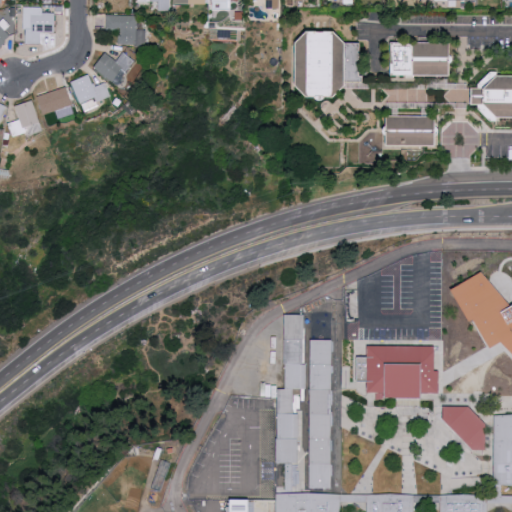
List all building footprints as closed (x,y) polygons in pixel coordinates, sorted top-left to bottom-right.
[(170,0),(138,0),(138,1),(160,1),(161,11),(171,10),(170,0)] [(266,0),(267,8),(280,8),(279,0),(266,0)] [(24,44),(42,44),(42,32),(56,33),(56,13),(43,12),(43,7),(25,7),(24,44)] [(106,29),(119,29),(119,45),(145,46),(145,30),(137,30),(137,15),(106,14),(106,29)] [(0,47),(14,34),(0,19),(0,47)] [(331,100),(344,85),(358,85),(359,46),(344,46),(332,33),(306,33),(295,44),(295,87),(305,98),(331,100)] [(389,76),(449,76),(449,44),(389,44),(389,76)] [(116,60),(106,52),(94,67),(119,87),(138,64),(124,51),(116,60)] [(105,82),(94,86),(89,74),(71,81),(82,109),(111,98),(105,82)] [(489,124),(511,124),(511,74),(489,74),(475,89),(470,90),(470,106),(477,107),(489,124)] [(44,116),(73,105),(67,86),(37,97),(44,116)] [(15,106),(20,119),(9,123),(14,137),(27,133),(25,127),(40,122),(33,100),(15,106)] [(433,148),(434,119),(385,118),(385,148),(433,148)] [(28,135),(43,131),(41,123),(26,127),(28,135)] [(448,289),(468,323),(472,320),(488,348),(500,343),(511,355),(511,303),(510,305),(481,271),(448,289)] [(305,389),(292,389),(284,389),(284,315),(304,315),(303,364),(306,365),(305,389)] [(332,484),(332,487),(315,486),(309,486),(309,484),(310,423),(311,363),(312,315),(314,315),(333,315),(333,362),(332,423),(332,484)] [(433,371),(438,372),(437,393),(421,393),(420,397),(375,397),(375,393),(366,393),(366,385),(355,385),(355,364),(355,357),(367,357),(366,346),(433,347),(433,371)] [(292,389),(294,413),(298,414),(297,463),(276,464),(277,410),(277,389),(284,389),(292,389)] [(445,406),(445,421),(454,422),(454,434),(471,435),(470,450),(488,450),(488,417),(473,416),(474,407),(445,406)] [(511,485),(499,485),(495,485),(495,483),(492,422),(492,415),(498,415),(511,415),(511,485)] [(511,509),(502,508),(491,507),(491,511),(443,511),(443,504),(441,504),(418,504),(418,511),(371,511),(371,505),(345,503),(344,511),(281,511),(281,496),(320,496),(380,496),(441,497),(502,497),(511,497),(511,509)] [(234,511),(251,511),(251,500),(235,500),(234,511)]
